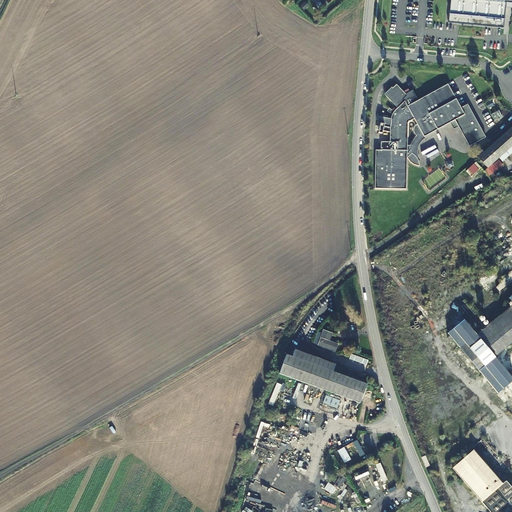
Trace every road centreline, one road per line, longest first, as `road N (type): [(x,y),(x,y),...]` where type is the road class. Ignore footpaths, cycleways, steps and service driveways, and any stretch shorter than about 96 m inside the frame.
road 1 (tertiary): [(436,511),(381,365),(357,237),(355,148),(369,0)]
road 2 (track): [(360,253),(316,289),(0,472)]
